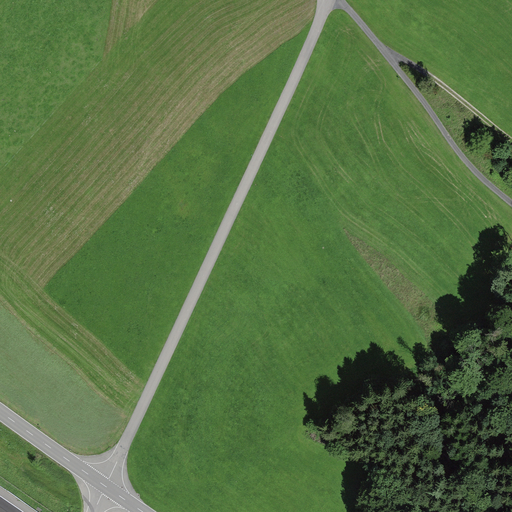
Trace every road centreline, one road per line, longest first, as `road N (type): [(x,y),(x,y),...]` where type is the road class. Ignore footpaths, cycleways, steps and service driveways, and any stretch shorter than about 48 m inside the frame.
road 1 (unclassified): [(328,0),(105,486)]
road 2 (track): [(511,202),(459,153),(341,0)]
road 3 (track): [(511,139),(385,51)]
road 4 (primary): [(0,411),(105,486)]
